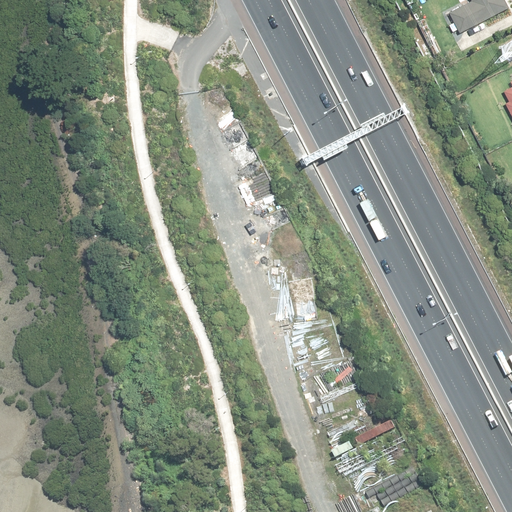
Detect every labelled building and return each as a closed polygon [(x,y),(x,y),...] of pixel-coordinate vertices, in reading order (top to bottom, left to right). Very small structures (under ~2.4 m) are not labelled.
[(450,12),(461,33),(511,7),(511,0),(474,0),(450,12)] [(511,82),(500,89),(511,111),(511,82)] [(290,224),(280,207),(272,212),(282,229),(290,224)] [(222,254),(211,259),(215,268),(226,263),(222,254)] [(300,337),(319,334),(316,319),(319,319),(312,277),(319,276),(317,264),(277,270),(287,327),(304,324),(305,326),(298,328),(300,337)] [(237,399),(244,443),(248,442),(245,422),(249,422),(245,398),(237,399)] [(376,402),(361,410),(365,418),(365,417),(369,424),(377,420),(373,412),(379,409),(376,402)] [(390,421),(353,438),(357,447),(394,429),(390,421)] [(348,442),(329,451),(333,459),(352,450),(348,442)] [(270,496),(267,485),(274,483),(272,475),(257,478),(257,481),(251,482),(254,499),(270,496)]
